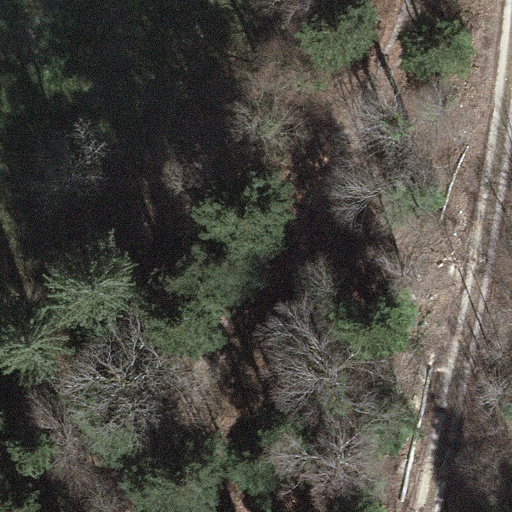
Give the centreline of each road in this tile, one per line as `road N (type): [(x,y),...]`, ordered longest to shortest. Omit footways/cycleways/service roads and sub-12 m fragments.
road 1 (track): [(119,511),(182,388),(364,103),(411,0)]
road 2 (track): [(511,76),(432,511)]
